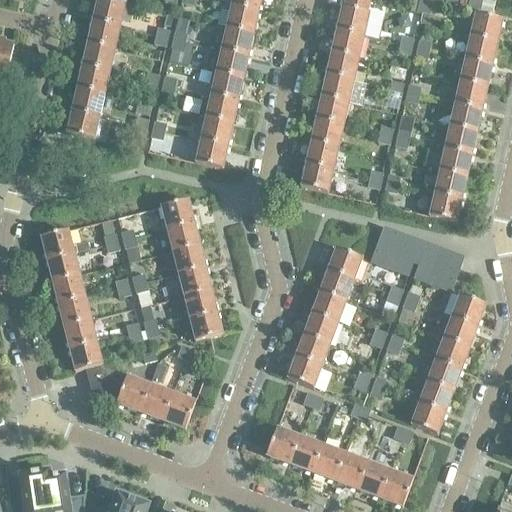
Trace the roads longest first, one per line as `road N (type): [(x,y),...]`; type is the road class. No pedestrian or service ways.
road 1 (residential): [(209,483),(276,304),(258,196),(304,0)]
road 2 (residential): [(48,425),(7,250),(52,25)]
road 3 (residential): [(446,511),(511,333)]
road 4 (residential): [(48,425),(209,483)]
